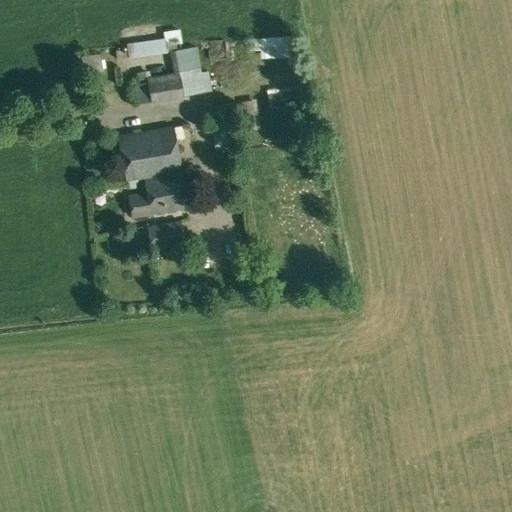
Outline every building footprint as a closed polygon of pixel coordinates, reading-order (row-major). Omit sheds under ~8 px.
[(160,39),(176,38),(175,23),(159,24),(160,39)] [(256,30),(255,51),(286,52),(286,30),(256,30)] [(220,34),(205,35),(205,47),(221,46),(220,34)] [(166,51),(164,39),(126,45),(128,57),(166,51)] [(180,75),(184,97),(205,93),(211,92),(208,72),(202,73),(198,47),(170,52),(174,76),(180,75)] [(150,102),(184,97),(180,75),(174,76),(147,81),(147,83),(150,102)] [(150,102),(147,83),(133,85),(137,104),(150,102)] [(296,84),(263,86),(264,100),(297,98),(296,84)] [(207,103),(209,144),(227,143),(225,102),(207,103)] [(122,161),(125,182),(144,179),(146,192),(128,195),(132,217),(187,208),(179,161),(178,158),(175,140),(173,126),(118,136),(122,161)] [(184,244),(180,221),(147,226),(151,249),(184,244)]
